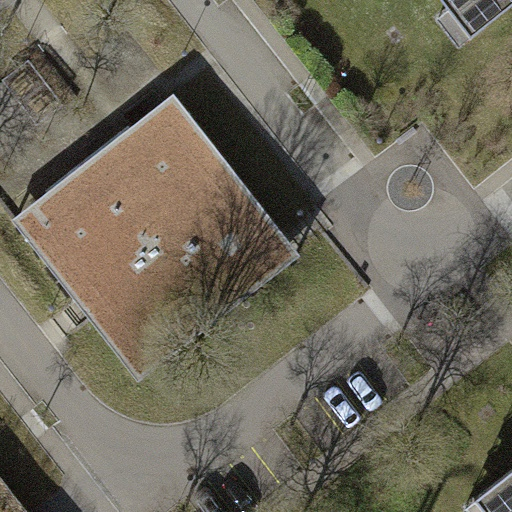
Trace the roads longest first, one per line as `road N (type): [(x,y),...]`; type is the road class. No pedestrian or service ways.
road 1 (residential): [(0,320),(103,456),(180,458),(411,282)]
road 2 (residential): [(411,282),(188,0)]
road 3 (residential): [(511,207),(411,282)]
